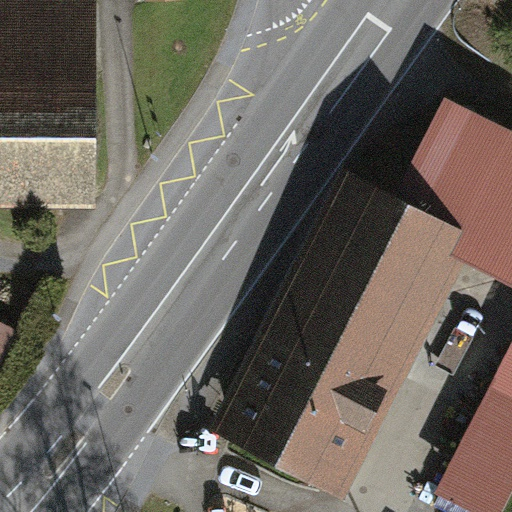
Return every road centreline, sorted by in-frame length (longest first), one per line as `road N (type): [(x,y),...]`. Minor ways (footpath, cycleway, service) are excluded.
road 1 (secondary): [(396,0),(17,511)]
road 2 (track): [(114,0),(129,168),(111,212),(71,261)]
road 3 (track): [(0,251),(71,261),(167,312)]
